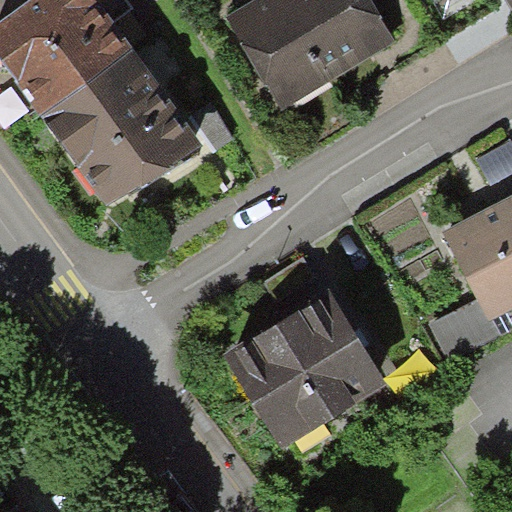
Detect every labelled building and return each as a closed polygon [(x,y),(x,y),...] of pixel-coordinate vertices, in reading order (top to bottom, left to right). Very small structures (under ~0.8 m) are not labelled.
[(30,0),(0,21),(0,57),(40,114),(132,49),(113,22),(97,0),(30,0)] [(128,0),(97,0),(113,22),(134,7),(128,0)] [(284,110),(397,40),(372,0),(252,0),(227,16),(284,110)] [(511,0),(503,0),(511,13),(511,12),(511,0)] [(201,147),(132,49),(40,114),(108,211),(201,147)] [(511,142),(511,141),(478,160),(493,186),(511,174),(511,142)] [(479,299),(491,322),(495,320),(511,310),(511,195),(443,232),(479,299)] [(224,356),(280,447),(387,382),(331,291),(224,356)] [(491,322),(479,299),(430,325),(451,365),(504,337),(495,320),(491,322)]
